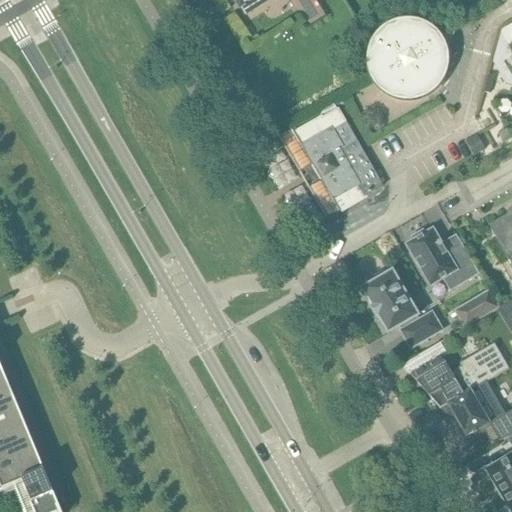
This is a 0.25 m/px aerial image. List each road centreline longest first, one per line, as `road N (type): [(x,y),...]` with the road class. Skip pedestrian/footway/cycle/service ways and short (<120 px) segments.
road 1 (secondary): [(0,1),(177,311)]
road 2 (secondary): [(201,296),(36,0)]
road 3 (secondary): [(327,511),(201,296)]
road 4 (secondary): [(177,311),(293,511)]
road 5 (residential): [(177,311),(111,347),(85,333),(64,294),(0,312)]
